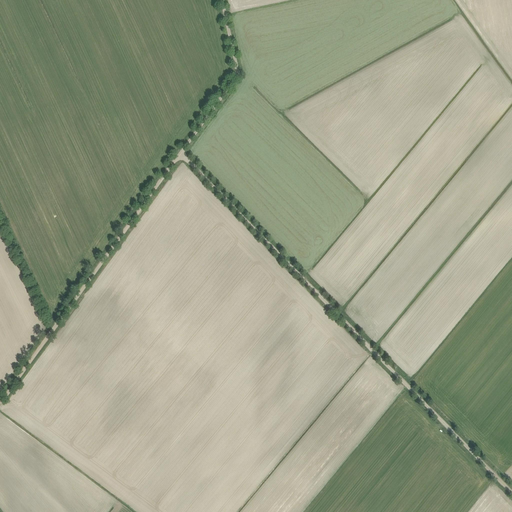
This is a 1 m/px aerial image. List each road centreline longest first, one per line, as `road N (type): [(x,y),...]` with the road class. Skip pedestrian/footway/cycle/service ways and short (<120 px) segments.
road 1 (track): [(511,492),(180,154)]
road 2 (track): [(0,402),(180,154)]
road 3 (track): [(180,154),(236,73),(221,0)]
